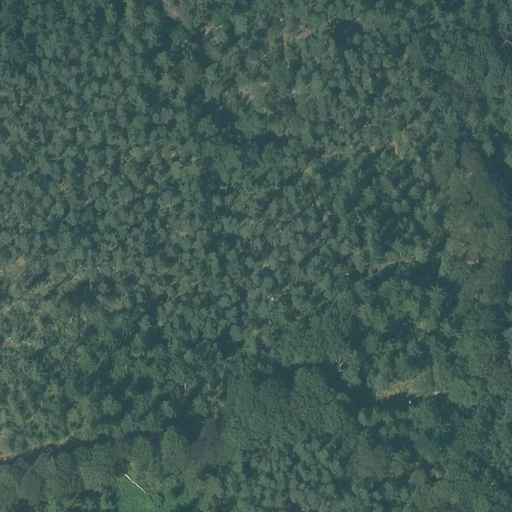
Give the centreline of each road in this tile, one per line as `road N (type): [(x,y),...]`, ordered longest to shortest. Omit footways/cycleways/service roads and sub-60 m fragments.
road 1 (track): [(511,380),(0,502)]
road 2 (track): [(0,75),(262,0)]
road 3 (track): [(511,267),(502,382),(472,463),(474,511)]
road 4 (track): [(308,178),(354,295),(357,412)]
road 5 (track): [(308,178),(276,0)]
